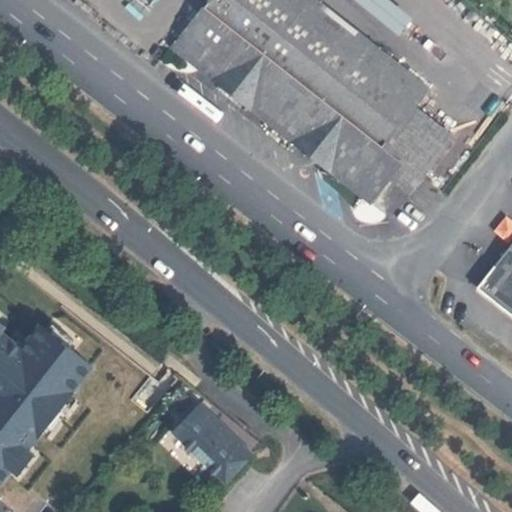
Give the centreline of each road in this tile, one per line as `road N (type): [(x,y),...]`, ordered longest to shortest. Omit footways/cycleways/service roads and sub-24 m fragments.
road 1 (secondary): [(0,126),(473,511)]
road 2 (secondary): [(390,304),(3,0)]
road 3 (residential): [(390,304),(511,146)]
road 4 (secondary): [(511,396),(390,304)]
